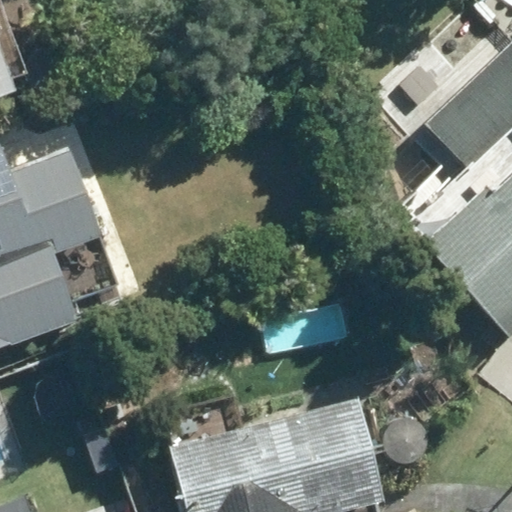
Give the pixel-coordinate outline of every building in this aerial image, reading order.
[(0,97),(21,91),(0,31),(0,97)] [(511,45),(426,127),(470,173),(408,231),(426,250),(500,327),(511,315),(511,45)] [(157,74),(128,84),(136,105),(165,95),(157,74)] [(0,349),(78,321),(53,254),(102,236),(70,149),(10,172),(0,143),(0,349)] [(241,428),(234,395),(164,411),(173,444),(170,444),(186,511),(377,511),(375,502),(386,500),(361,399),(241,428)]
